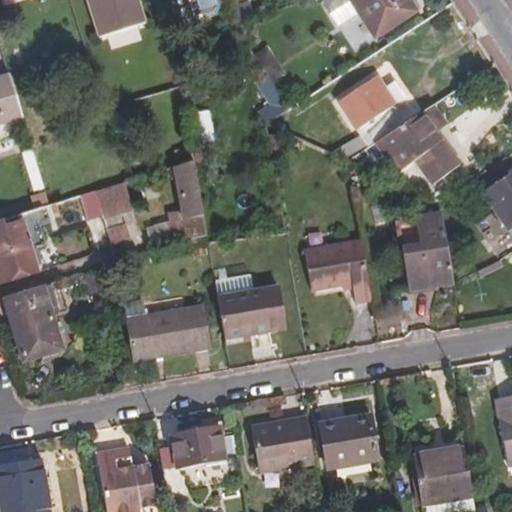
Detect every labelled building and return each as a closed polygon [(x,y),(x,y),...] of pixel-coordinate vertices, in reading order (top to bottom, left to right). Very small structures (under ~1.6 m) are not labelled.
[(218,0),(188,0),(193,17),(221,8),(218,0)] [(359,12),(351,0),(328,0),(343,22),(359,12)] [(351,0),(359,12),(375,37),(415,11),(408,0),(351,0)] [(130,10),(110,17),(120,45),(143,37),(138,23),(135,24),(130,10)] [(0,123),(21,117),(9,75),(0,77),(0,123)] [(400,121),(390,106),(401,98),(390,81),(380,87),(376,79),(336,104),(362,145),(400,121)] [(230,86),(217,92),(221,103),(235,98),(230,86)] [(444,125),(431,104),(374,140),(395,171),(413,160),(428,185),(455,168),(432,131),(444,125)] [(173,247),(208,237),(195,162),(173,168),(182,212),(171,214),(173,220),(168,221),(173,247)] [(440,203),(466,186),(460,175),(433,193),(440,203)] [(505,231),(511,241),(511,176),(486,193),(510,228),(505,231)] [(126,210),(118,185),(103,190),(111,214),(126,210)] [(87,224),(100,221),(92,193),(78,197),(87,224)] [(477,210),(461,212),(466,243),(482,241),(477,210)] [(0,220),(0,283),(0,285),(26,277),(25,272),(35,269),(31,255),(44,250),(32,211),(0,220)] [(411,295),(453,286),(438,219),(397,227),(411,295)] [(166,249),(173,247),(168,221),(161,223),(166,249)] [(358,304),(373,302),(362,241),(306,250),(314,291),(354,284),(358,304)] [(214,284),(224,341),(287,330),(279,289),(251,293),(249,279),(214,284)] [(50,284),(1,299),(19,359),(57,347),(48,319),(60,314),(50,284)] [(203,308),(128,322),(135,362),(211,348),(203,308)] [(511,398),(496,402),(509,468),(511,467),(511,398)] [(314,465),(305,420),(289,423),(290,427),(278,429),(278,425),(251,430),(259,476),(314,465)] [(368,420),(320,429),(328,470),(376,461),(368,420)] [(218,430),(170,438),(176,469),(224,461),(218,430)] [(127,450),(120,451),(123,470),(131,469),(127,450)] [(123,470),(120,451),(95,456),(106,511),(139,511),(139,507),(155,503),(148,466),(131,469),(123,470)] [(473,500),(464,451),(415,460),(424,509),(473,500)] [(49,511),(40,462),(0,469),(0,511),(49,511)]
